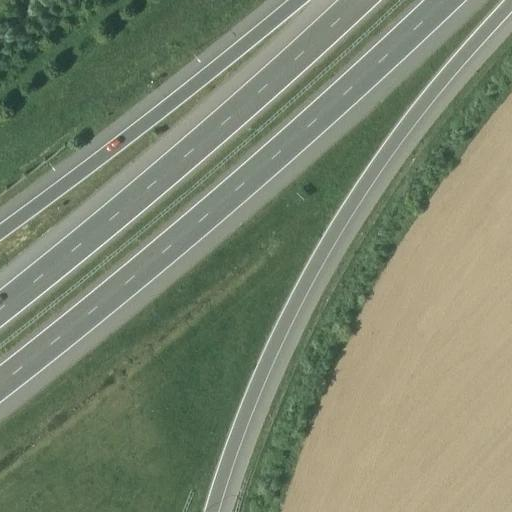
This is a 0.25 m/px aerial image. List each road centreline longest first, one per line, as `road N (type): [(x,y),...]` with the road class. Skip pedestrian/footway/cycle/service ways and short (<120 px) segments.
road 1 (motorway): [(218,511),(301,299),(370,180),(511,6)]
road 2 (motorway): [(0,385),(160,255),(445,0)]
road 3 (motorway): [(356,0),(128,205),(0,306)]
road 4 (motorway): [(297,0),(0,232)]
